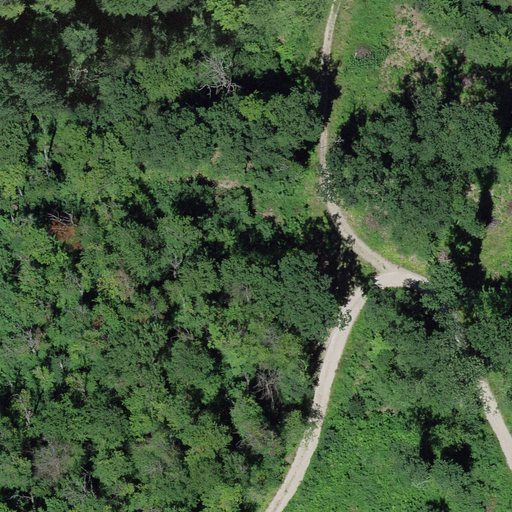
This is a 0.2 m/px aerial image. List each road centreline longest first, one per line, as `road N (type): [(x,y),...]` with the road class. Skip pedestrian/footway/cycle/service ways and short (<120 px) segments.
road 1 (track): [(275,511),(318,426),(350,313),(365,289),(399,273),(440,307),(511,455)]
road 2 (track): [(339,0),(322,68),(333,190),(349,234),(399,273)]
